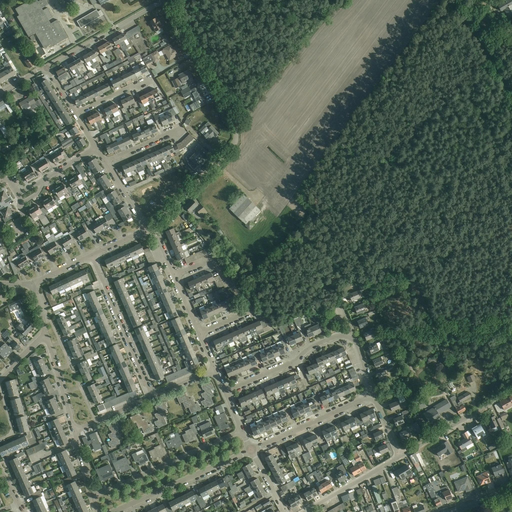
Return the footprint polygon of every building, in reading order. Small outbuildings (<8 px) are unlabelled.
[(42,9),(49,5),(46,0),(41,0),(38,2),(37,0),(36,0),(30,3),(29,1),(20,6),(15,9),(19,16),(17,17),(29,37),(36,33),(44,49),(55,42),(57,44),(68,38),(66,33),(58,20),(51,23),(49,20),(53,17),(48,8),(43,11),(42,9)] [(509,18),(511,16),(511,4),(511,0),(509,0),(498,6),(501,11),(504,9),(505,12),(507,11),(509,14),(507,15),(509,18)] [(81,28),(100,17),(96,10),(77,21),(81,28)] [(0,15),(0,25),(4,23),(5,24),(7,28),(10,26),(8,23),(7,22),(4,17),(2,19),(0,15)] [(154,19),(150,22),(156,32),(162,28),(161,27),(167,24),(162,17),(159,19),(159,18),(155,20),(154,19)] [(127,34),(125,36),(123,33),(118,36),(126,50),(128,48),(133,45),(129,38),(127,34)] [(161,47),(167,44),(171,41),(167,34),(163,36),(165,41),(160,44),(161,47)] [(118,36),(113,40),(116,45),(118,44),(123,51),(126,50),(118,36)] [(109,42),(103,45),(109,55),(112,54),(109,49),(112,48),(111,46),(109,42)] [(164,47),(165,49),(162,51),(164,54),(166,53),(170,59),(179,54),(176,47),(172,49),(171,46),(170,47),(168,44),(164,47)] [(103,45),(98,48),(101,52),(101,54),(105,52),(107,56),(109,59),(111,58),(109,55),(103,45)] [(123,62),(125,60),(125,59),(124,59),(118,49),(116,50),(123,62)] [(97,56),(97,55),(94,50),(89,54),(97,68),(97,69),(100,68),(94,58),(97,56)] [(113,52),(118,60),(114,62),(112,58),(111,58),(113,63),(115,66),(123,62),(116,50),(113,52)] [(25,61),(27,64),(30,69),(35,65),(26,52),(23,54),(27,60),(25,61)] [(147,56),(143,59),(146,65),(149,63),(148,63),(153,60),(154,60),(155,62),(158,60),(156,57),(159,55),(157,52),(151,55),(150,54),(149,55),(147,56)] [(94,69),(97,68),(89,54),(83,57),(86,62),(89,67),(92,65),(94,69)] [(83,65),(82,63),(79,59),(74,62),(81,74),(83,77),(84,76),(83,73),(79,67),(83,65)] [(8,65),(4,67),(11,77),(16,74),(19,73),(16,68),(12,62),(8,65)] [(79,76),(81,74),(74,62),(68,65),(72,71),(74,69),(79,76)] [(140,64),(138,65),(139,68),(142,74),(148,71),(146,67),(145,65),(142,67),(140,64)] [(138,65),(132,68),(134,71),(137,77),(142,74),(139,68),(138,65)] [(4,67),(0,69),(0,70),(6,80),(11,77),(4,67)] [(68,75),(67,73),(64,68),(56,72),(59,77),(58,78),(60,81),(63,79),(62,79),(68,75)] [(179,75),(180,77),(175,80),(172,81),(176,88),(179,86),(181,85),(183,84),(187,82),(186,81),(188,80),(190,82),(193,80),(192,78),(189,70),(179,75)] [(134,71),(128,73),(131,79),(137,77),(134,71)] [(128,73),(123,76),(126,82),(131,79),(128,73)] [(123,76),(117,79),(120,85),(126,82),(123,76)] [(41,83),(44,88),(50,85),(46,79),(41,83)] [(70,89),(71,88),(77,85),(74,79),(70,82),(71,84),(68,86),(64,88),(66,91),(70,89)] [(117,79),(111,82),(112,83),(114,88),(120,85),(117,79)] [(108,84),(102,86),(105,92),(111,89),(108,84)] [(40,98),(43,97),(41,94),(46,91),(47,93),(53,90),(50,85),(44,88),(39,91),(37,93),(40,98)] [(100,95),(105,92),(102,86),(97,89),(100,95)] [(189,87),(180,91),(185,98),(192,94),(197,101),(198,105),(205,102),(203,98),(204,97),(199,89),(198,90),(196,87),(192,90),(191,90),(189,87)] [(80,97),(76,90),(75,88),(70,91),(71,94),(74,93),(77,99),(74,100),(77,106),(83,103),(80,97)] [(97,89),(91,92),(94,98),(100,95),(97,89)] [(156,89),(151,92),(154,99),(160,96),(156,89)] [(56,95),(53,90),(47,93),(51,99),(56,95)] [(88,101),(94,98),(91,92),(86,95),(88,101)] [(154,99),(151,92),(145,95),(150,104),(152,109),(155,107),(153,104),(151,100),(154,99)] [(56,95),(51,99),(47,101),(49,103),(52,101),(54,104),(60,101),(56,95)] [(80,97),(83,103),(88,101),(86,95),(80,97)] [(150,104),(145,95),(140,98),(140,99),(138,101),(144,113),(147,112),(144,107),(150,104)] [(39,107),(42,105),(39,100),(35,102),(32,96),(19,103),(25,113),(28,111),(30,112),(33,110),(33,109),(35,107),(38,105),(39,107)] [(136,102),(135,102),(132,96),(127,98),(130,105),(136,102)] [(1,97),(0,98),(0,111),(2,110),(7,107),(8,109),(11,113),(14,111),(12,107),(10,105),(8,100),(4,103),(1,97)] [(130,105),(127,98),(121,101),(124,108),(130,105)] [(172,99),(169,101),(172,106),(173,108),(174,110),(176,114),(179,112),(174,105),(175,105),(172,99)] [(60,101),(54,104),(57,109),(63,106),(60,101)] [(189,104),(192,111),(198,108),(196,102),(189,104)] [(116,104),(110,107),(113,113),(115,117),(117,116),(121,114),(119,111),(118,108),(116,104)] [(66,111),(63,106),(57,109),(61,114),(66,111)] [(110,107),(104,110),(106,114),(107,116),(113,113),(110,107)] [(166,115),(165,116),(169,123),(174,121),(172,116),(177,115),(174,110),(173,108),(168,110),(170,114),(166,115)] [(66,111),(61,114),(63,118),(59,120),(59,119),(57,120),(56,118),(53,119),(56,124),(69,116),(66,111)] [(102,119),(101,117),(99,112),(93,115),(100,129),(102,128),(99,121),(102,119)] [(154,117),(156,123),(157,123),(158,125),(162,123),(163,126),(169,123),(165,116),(166,115),(165,112),(163,113),(159,115),(158,115),(154,117)] [(97,131),(100,129),(93,115),(87,118),(91,125),(94,123),(96,127),(97,131)] [(67,125),(68,124),(73,122),(69,116),(56,124),(60,129),(62,128),(60,125),(65,122),(67,125)] [(219,133),(211,126),(208,122),(205,126),(200,131),(202,133),(204,135),(204,136),(209,141),(214,135),(215,137),(219,133)] [(158,131),(156,127),(155,125),(154,123),(148,125),(152,134),(158,131)] [(144,130),(147,136),(152,134),(148,125),(143,128),(144,130)] [(4,126),(1,129),(5,137),(9,135),(4,126)] [(68,135),(70,134),(72,137),(79,132),(76,127),(67,132),(68,135)] [(141,139),(147,136),(144,130),(138,133),(141,139)] [(101,136),(100,136),(101,140),(102,139),(105,138),(108,146),(106,147),(108,153),(114,151),(112,145),(109,139),(107,136),(106,133),(105,134),(101,136)] [(132,135),(133,137),(135,142),(141,139),(138,133),(132,135)] [(63,146),(73,140),(71,137),(61,143),(63,146)] [(115,137),(112,138),(114,143),(112,145),(114,151),(120,148),(117,142),(116,140),(115,137)] [(129,137),(123,140),(126,146),(131,143),(129,139),(129,137)] [(77,146),(75,147),(77,150),(87,144),(83,138),(79,141),(75,143),(77,146)] [(73,140),(63,146),(65,149),(74,143),(73,140)] [(123,140),(117,142),(120,148),(126,146),(123,140)] [(172,144),(166,147),(169,154),(168,155),(169,157),(170,158),(172,157),(170,154),(175,152),(175,153),(179,151),(179,150),(177,146),(173,148),(172,144)] [(199,144),(195,149),(197,151),(195,154),(203,162),(204,160),(205,161),(207,159),(207,158),(207,157),(203,152),(205,150),(199,144)] [(58,148),(54,151),(60,161),(65,158),(62,154),(64,152),(62,148),(61,147),(58,148)] [(166,147),(161,149),(164,157),(163,157),(164,159),(165,161),(166,160),(165,156),(168,155),(169,154),(166,147)] [(161,149),(155,152),(158,159),(158,160),(159,163),(161,162),(160,161),(164,159),(163,157),(164,157),(161,149)] [(49,154),(47,155),(50,161),(52,159),(55,164),(60,161),(54,151),(52,151),(50,153),(49,154)] [(155,152),(150,154),(153,162),(152,162),(154,165),(156,165),(159,163),(158,160),(158,159),(155,152)] [(150,154),(144,157),(147,164),(147,165),(148,168),(150,167),(151,167),(150,163),(152,162),(153,162),(150,154)] [(190,154),(186,158),(190,165),(193,162),(198,166),(199,166),(202,164),(201,164),(203,162),(195,154),(192,156),(190,154)] [(44,156),(39,159),(40,160),(41,162),(46,170),(51,167),(48,162),(50,161),(47,155),(44,157),(44,156)] [(144,157),(139,159),(142,167),(141,167),(143,170),(145,170),(143,166),(147,165),(147,164),(144,157)] [(2,158),(0,159),(0,162),(5,170),(8,168),(2,158)] [(90,166),(92,169),(99,164),(95,159),(86,164),(88,167),(90,166)] [(139,159),(133,162),(136,169),(137,173),(139,172),(143,170),(141,167),(142,167),(139,159)] [(35,163),(33,164),(34,166),(36,169),(38,168),(41,173),(46,170),(41,162),(36,164),(35,163)] [(133,162),(128,164),(131,172),(130,172),(132,175),(134,175),(132,171),(136,169),(133,162)] [(31,168),(27,170),(32,179),(37,176),(34,171),(36,169),(34,166),(33,164),(30,166),(31,168)] [(102,170),(99,164),(92,169),(89,170),(92,174),(93,174),(89,177),(91,180),(96,177),(94,175),(102,170)] [(128,164),(122,167),(125,174),(126,178),(128,177),(127,174),(130,172),(131,172),(128,164)] [(21,171),(19,173),(22,178),(24,177),(27,182),(32,179),(27,170),(25,168),(21,170),(21,171)] [(72,178),(78,187),(82,184),(83,186),(86,184),(85,183),(83,179),(80,180),(77,175),(72,178)] [(105,175),(101,177),(98,179),(102,185),(109,180),(105,175)] [(76,188),(78,187),(72,178),(68,181),(71,186),(68,187),(72,193),(73,194),(75,192),(75,191),(77,190),(76,188)] [(112,186),(109,180),(102,185),(105,190),(112,186)] [(69,194),(72,193),(68,187),(66,189),(63,184),(58,187),(64,195),(68,193),(69,194)] [(59,198),(64,195),(58,187),(54,190),(57,195),(54,196),(57,199),(58,201),(60,200),(59,198)] [(96,199),(101,196),(106,193),(104,190),(94,196),(96,199)] [(115,190),(111,193),(107,195),(106,193),(101,196),(103,199),(106,198),(109,202),(118,196),(115,190)] [(8,197),(7,194),(0,198),(0,204),(1,207),(8,202),(9,202),(13,200),(10,195),(8,197)] [(254,225),(252,223),(257,217),(255,216),(260,210),(256,206),(248,198),(243,194),(229,209),(234,213),(242,221),(246,225),(245,226),(250,230),(254,225)] [(58,201),(57,199),(54,201),(51,196),(47,199),(52,207),(56,205),(57,207),(60,205),(58,201)] [(109,210),(110,212),(116,209),(117,208),(116,206),(122,202),(118,196),(109,202),(108,203),(111,208),(109,210)] [(47,210),(52,207),(47,199),(42,202),(45,207),(43,208),(46,214),(48,212),(47,210)] [(185,207),(191,213),(198,205),(192,200),(185,207)] [(2,215),(11,210),(9,208),(11,207),(9,202),(8,202),(1,207),(0,207),(0,213),(1,213),(2,215)] [(43,215),(46,214),(43,208),(40,210),(37,205),(33,208),(38,216),(42,213),(43,215)] [(118,211),(121,216),(128,212),(125,206),(118,211)] [(202,206),(196,210),(200,215),(201,214),(203,217),(207,213),(205,211),(206,210),(202,206)] [(33,219),(38,216),(33,208),(28,210),(31,215),(28,217),(32,222),(34,221),(33,219)] [(12,212),(11,210),(2,215),(4,217),(3,218),(5,223),(17,216),(14,211),(12,212)] [(132,218),(128,212),(121,216),(125,222),(132,218)] [(100,220),(105,228),(110,226),(107,222),(114,218),(110,213),(104,216),(105,217),(100,220)] [(101,231),(96,223),(92,225),(89,220),(86,222),(91,231),(94,229),(96,234),(101,231)] [(101,231),(105,228),(100,220),(96,223),(101,231)] [(84,228),(80,230),(85,239),(89,236),(86,231),(89,230),(84,222),(82,224),(84,228)] [(80,241),(85,239),(80,230),(75,233),(71,226),(69,228),(71,231),(74,237),(76,235),(80,241)] [(199,227),(196,229),(208,244),(212,242),(199,227)] [(166,232),(168,238),(176,234),(176,235),(180,233),(179,232),(176,233),(173,228),(166,232)] [(72,238),(74,237),(71,231),(68,233),(69,234),(65,237),(70,246),(74,243),(72,238)] [(182,239),(182,237),(180,233),(176,235),(176,234),(168,238),(171,243),(179,240),(179,241),(182,239)] [(57,245),(59,243),(56,238),(53,234),(51,235),(52,237),(47,239),(50,244),(56,252),(60,250),(57,245)] [(70,246),(65,237),(63,235),(59,237),(56,238),(59,243),(62,242),(65,248),(70,246)] [(179,240),(171,243),(173,249),(181,246),(181,247),(185,245),(184,243),(181,245),(179,241),(179,240)] [(36,262),(40,259),(34,248),(29,251),(29,250),(27,248),(29,247),(26,243),(22,245),(25,250),(30,257),(32,256),(36,262)] [(34,248),(40,259),(45,257),(42,252),(45,250),(41,245),(40,243),(38,245),(34,248)] [(51,255),(56,252),(50,244),(46,246),(44,243),(41,245),(45,250),(47,249),(51,255)] [(144,252),(143,250),(140,244),(134,247),(138,255),(144,252)] [(183,251),(181,247),(181,246),(173,249),(176,255),(184,252),(184,253),(187,251),(187,249),(183,251)] [(134,247),(128,249),(132,257),(138,255),(134,247)] [(132,257),(128,249),(122,252),(126,260),(132,257)] [(30,257),(25,250),(22,251),(25,255),(21,258),(26,266),(30,264),(27,259),(30,257)] [(122,252),(117,255),(120,263),(126,260),(122,252)] [(178,261),(184,258),(186,258),(184,253),(184,252),(176,255),(178,261)] [(117,255),(111,258),(115,266),(120,263),(117,255)] [(21,269),(26,266),(21,258),(16,260),(16,261),(15,260),(13,261),(15,267),(19,265),(21,269)] [(109,269),(115,266),(111,258),(105,260),(109,269)] [(151,273),(158,270),(156,264),(148,267),(151,273)] [(6,266),(0,269),(0,275),(1,276),(9,271),(6,266)] [(85,270),(79,273),(82,281),(89,278),(85,270)] [(161,275),(158,270),(151,273),(153,279),(161,275)] [(77,284),(82,281),(79,273),(73,276),(77,284)] [(210,283),(214,280),(215,280),(213,278),(211,273),(205,275),(209,283),(210,283)] [(156,284),(163,281),(161,275),(153,279),(156,284)] [(205,275),(199,278),(203,285),(204,285),(208,283),(209,287),(211,286),(210,283),(209,283),(205,275)] [(71,286),(77,284),(73,276),(67,278),(71,286)] [(67,278),(61,281),(65,289),(71,286),(67,278)] [(199,278),(194,280),(197,288),(198,288),(202,286),(204,289),(205,289),(204,285),(203,285),(199,278)] [(114,282),(117,288),(124,284),(122,279),(114,282)] [(199,291),(198,288),(197,288),(194,280),(188,283),(191,291),(196,288),(198,292),(199,291)] [(59,292),(65,289),(61,281),(55,284),(59,292)] [(166,287),(163,281),(156,284),(158,290),(166,287)] [(49,287),(51,290),(52,293),(53,295),(59,292),(55,284),(49,287)] [(127,290),(124,284),(117,288),(119,293),(127,290)] [(168,292),(166,287),(158,290),(155,291),(158,297),(160,296),(168,292)] [(119,293),(121,299),(129,296),(127,290),(119,293)] [(352,301),(356,299),(360,298),(358,294),(360,293),(359,290),(349,295),(352,301)] [(94,291),(86,294),(89,300),(97,297),(94,291)] [(163,301),(171,298),(168,292),(160,296),(163,301)] [(132,301),(129,296),(121,299),(124,305),(132,301)] [(97,297),(89,300),(91,306),(99,302),(97,297)] [(221,312),(227,309),(223,301),(224,301),(223,297),(221,298),(222,302),(219,303),(218,304),(221,312)] [(173,303),(171,298),(163,301),(165,307),(173,303)] [(223,301),(227,309),(233,307),(229,299),(224,301),(223,301)] [(215,314),(221,312),(218,304),(219,303),(217,300),(215,301),(217,304),(213,306),(212,306),(215,314)] [(8,305),(11,312),(14,310),(13,307),(19,304),(18,301),(10,304),(8,305)] [(134,307),(132,301),(124,305),(126,310),(134,307)] [(99,302),(91,306),(94,311),(101,308),(99,302)] [(173,303),(165,307),(168,313),(176,309),(173,303)] [(212,306),(213,306),(211,303),(209,303),(211,307),(207,309),(206,309),(210,317),(215,314),(212,306)] [(357,314),(362,312),(365,311),(364,307),(365,306),(364,303),(355,307),(357,314)] [(210,317),(206,309),(207,309),(205,305),(204,306),(205,309),(200,311),(199,309),(196,311),(199,318),(202,316),(204,319),(210,317)] [(126,310),(129,316),(137,313),(134,307),(126,310)] [(96,317),(104,313),(101,308),(94,311),(96,317)] [(178,315),(176,309),(168,313),(170,318),(178,315)] [(60,318),(57,319),(60,325),(66,322),(72,319),(71,317),(65,319),(64,317),(65,316),(64,313),(63,313),(58,315),(60,318)] [(106,319),(104,313),(96,317),(99,322),(106,319)] [(139,318),(137,313),(129,316),(131,322),(139,318)] [(171,321),(174,326),(182,323),(179,317),(171,321)] [(360,328),(365,326),(368,325),(366,321),(368,320),(367,317),(357,321),(360,328)] [(142,324),(139,318),(131,322),(134,327),(142,324)] [(101,328),(109,325),(106,319),(99,322),(101,328)] [(256,332),(258,335),(265,332),(263,329),(268,327),(265,320),(260,322),(260,321),(254,323),(257,331),(256,332)] [(29,322),(25,326),(21,323),(17,328),(20,331),(25,336),(34,327),(29,322)] [(66,322),(60,325),(62,331),(69,328),(66,322)] [(184,329),(182,323),(174,326),(176,332),(184,329)] [(254,323),(248,326),(251,334),(250,334),(252,338),(258,335),(256,332),(257,331),(254,323)] [(285,332),(283,328),(288,326),(287,323),(282,326),(279,327),(282,333),(285,332)] [(315,335),(312,327),(310,324),(304,326),(309,337),(315,335)] [(69,328),(62,331),(65,336),(69,334),(71,334),(70,331),(73,329),(76,328),(75,325),(69,328)] [(111,330),(109,325),(101,328),(104,334),(111,330)] [(296,332),(293,333),(294,336),(297,343),(303,340),(301,337),(304,335),(300,325),(297,327),(299,330),(296,332)] [(312,327),(315,335),(321,332),(318,325),(312,327)] [(135,330),(137,336),(145,332),(143,326),(135,330)] [(246,336),(244,337),(246,340),(248,339),(246,336),(250,334),(251,334),(248,326),(242,328),(246,336)] [(242,328),(236,331),(240,339),(239,339),(241,343),(242,342),(241,338),(244,337),(246,336),(242,328)] [(184,329),(176,332),(179,338),(186,334),(184,329)] [(4,338),(13,347),(17,351),(21,347),(15,341),(14,343),(8,337),(11,334),(7,330),(2,335),(4,338)] [(70,348),(79,343),(77,338),(82,335),(87,333),(86,330),(75,335),(76,338),(67,342),(70,348)] [(106,339),(114,336),(111,330),(104,334),(106,339)] [(373,330),(368,332),(364,334),(367,340),(374,337),(373,334),(375,333),(373,330)] [(240,339),(236,331),(231,334),(234,341),(233,342),(235,345),(236,344),(235,341),(239,339),(240,339)] [(140,341),(148,338),(145,332),(137,336),(140,341)] [(189,340),(186,334),(179,338),(181,343),(189,340)] [(234,341),(231,334),(225,336),(228,344),(227,344),(229,348),(231,347),(229,343),(233,342),(234,341)] [(109,345),(112,344),(116,342),(114,336),(106,339),(101,342),(98,343),(99,346),(102,345),(102,344),(106,343),(107,346),(109,345)] [(223,346),(227,344),(228,344),(225,336),(219,339),(222,346),(221,347),(223,350),(225,350),(223,346)] [(294,336),(288,338),(289,341),(291,345),(297,343),(294,336)] [(142,347),(150,343),(148,338),(140,341),(142,347)] [(218,352),(223,350),(221,347),(222,346),(219,339),(213,341),(218,352)] [(191,346),(189,340),(181,343),(184,349),(191,346)] [(281,341),(277,343),(278,347),(277,347),(281,355),(287,352),(285,348),(288,347),(286,342),(285,340),(283,341),(281,341)] [(145,352),(152,349),(156,348),(153,342),(150,343),(142,347),(145,352)] [(13,351),(10,348),(5,343),(0,348),(0,357),(1,356),(4,360),(13,351)] [(79,343),(70,348),(71,350),(70,351),(71,353),(72,353),(82,349),(79,343)] [(275,344),(271,346),(273,349),(272,350),(275,357),(281,355),(277,347),(278,347),(277,343),(275,344)] [(371,354),(382,349),(380,345),(379,346),(378,343),(368,347),(371,354)] [(109,347),(112,353),(120,350),(117,344),(109,347)] [(194,351),(191,346),(184,349),(186,355),(194,351)] [(269,346),(265,348),(267,352),(266,352),(269,360),(275,357),(272,350),(273,349),(271,346),(269,346)] [(344,347),(338,350),(341,357),(340,358),(342,361),(344,360),(342,357),(347,355),(344,347)] [(259,351),(256,352),(259,359),(261,358),(263,362),(269,360),(266,352),(267,352),(265,348),(263,349),(265,353),(261,354),(259,351)] [(84,355),(85,357),(91,355),(90,352),(84,355),(82,349),(72,353),(75,359),(84,355)] [(147,358),(155,355),(152,349),(145,352),(147,358)] [(122,355),(120,350),(112,353),(114,359),(122,355)] [(338,350),(332,352),(335,360),(336,364),(338,363),(342,361),(340,358),(341,357),(338,350)] [(196,357),(194,351),(186,355),(182,356),(184,359),(187,357),(188,360),(196,357)] [(250,359),(249,360),(252,367),(258,365),(256,360),(259,359),(256,352),(252,354),(254,357),(250,359)] [(332,352),(327,355),(330,362),(329,362),(331,366),(336,364),(335,360),(332,352)] [(117,364),(125,361),(122,355),(114,359),(113,360),(115,365),(117,364)] [(149,364),(157,360),(155,355),(147,358),(149,364)] [(327,355),(321,357),(324,364),(324,365),(325,368),(327,368),(325,364),(329,362),(330,362),(327,355)] [(244,362),(243,362),(246,370),(252,367),(249,360),(250,359),(248,356),(246,356),(248,360),(244,362)] [(376,367),(380,365),(383,364),(382,360),(383,359),(382,356),(373,360),(376,367)] [(190,366),(191,366),(199,363),(196,357),(188,360),(184,362),(187,368),(187,367),(190,366)] [(321,357),(316,359),(317,363),(321,371),(320,371),(321,374),(323,374),(322,370),(325,368),(324,365),(324,364),(321,357)] [(238,364),(237,365),(241,372),(246,370),(243,362),(244,362),(242,358),(240,359),(242,362),(238,364)] [(35,359),(28,362),(29,366),(30,368),(34,366),(36,365),(37,369),(45,365),(42,359),(36,361),(35,359)] [(87,360),(77,364),(80,370),(89,366),(90,366),(87,360)] [(152,369),(160,366),(157,360),(149,364),(152,369)] [(127,367),(125,361),(117,364),(119,370),(127,367)] [(232,367),(231,367),(235,375),(241,372),(237,365),(238,364),(236,361),(235,361),(236,365),(232,367)] [(229,364),(224,366),(225,370),(229,377),(235,375),(231,367),(232,367),(231,363),(229,364)] [(317,363),(312,365),(315,373),(314,373),(316,377),(317,376),(316,373),(320,371),(321,371),(317,363)] [(38,375),(32,378),(33,382),(41,378),(39,376),(48,372),(45,365),(37,369),(39,372),(37,373),(38,375)] [(308,371),(305,372),(308,380),(312,378),(311,375),(314,373),(315,373),(312,365),(306,368),(308,371)] [(91,372),(89,366),(80,370),(83,376),(89,373),(91,372)] [(162,372),(160,366),(152,369),(154,375),(162,372)] [(127,367),(119,370),(122,376),(129,372),(127,367)] [(380,380),(384,378),(387,377),(386,374),(388,373),(386,370),(377,374),(380,380)] [(129,372),(122,376),(120,376),(122,382),(124,381),(132,378),(129,372)] [(162,372),(154,375),(157,381),(165,377),(162,372)] [(92,379),(89,373),(83,376),(85,382),(92,379)] [(293,375),(287,378),(291,386),(292,389),(298,387),(298,386),(297,384),(302,381),(301,379),(296,381),(293,375)] [(473,375),(467,377),(470,383),(476,381),(473,375)] [(33,382),(28,384),(30,390),(36,388),(40,386),(41,385),(42,389),(51,385),(48,378),(42,381),(41,378),(33,382)] [(134,384),(132,378),(124,381),(127,387),(134,384)] [(287,378),(282,381),(285,388),(284,389),(286,392),(288,392),(291,390),(292,389),(291,386),(287,378)] [(350,380),(346,381),(348,385),(347,385),(350,393),(356,390),(355,387),(354,385),(353,383),(354,382),(353,382),(352,379),(350,380)] [(6,388),(7,390),(17,387),(15,380),(6,382),(7,388),(6,388)] [(282,381),(276,383),(279,391),(278,391),(280,395),(282,394),(286,392),(284,389),(285,388),(282,381)] [(342,387),(341,388),(345,395),(350,393),(347,385),(348,385),(346,381),(345,382),(346,386),(342,387)] [(211,390),(214,388),(211,382),(201,386),(203,389),(204,388),(205,392),(211,390)] [(276,383),(270,386),(273,393),(272,394),(274,397),(276,397),(280,395),(278,391),(279,391),(276,383)] [(90,393),(97,390),(102,387),(101,385),(96,387),(94,384),(88,387),(90,393)] [(134,384),(127,387),(129,393),(137,389),(134,384)] [(337,390),(336,390),(339,398),(345,395),(341,388),(342,387),(341,384),(339,385),(341,388),(337,390)] [(36,395),(32,397),(35,403),(39,401),(46,398),(45,395),(54,391),(51,385),(42,389),(44,392),(43,392),(36,395)] [(270,386),(264,388),(267,396),(266,396),(268,400),(270,399),(269,396),(272,394),(273,393),(270,386)] [(333,387),(330,389),(332,392),(331,393),(334,400),(339,398),(336,390),(337,390),(335,386),(334,387),(333,387)] [(17,387),(7,390),(7,391),(8,391),(10,396),(11,398),(19,396),(19,394),(17,387)] [(262,389),(256,392),(259,399),(258,400),(260,403),(262,403),(260,399),(265,397),(262,389)] [(326,395),(325,395),(328,403),(334,400),(331,393),(332,392),(330,389),(329,389),(328,390),(329,393),(326,395)] [(99,395),(97,390),(90,393),(93,398),(99,395)] [(205,392),(201,394),(202,397),(203,396),(205,400),(211,397),(211,398),(214,396),(211,390),(205,392)] [(324,396),(320,398),(321,400),(323,405),(328,403),(325,395),(326,395),(324,391),(323,392),(324,396)] [(259,399),(256,392),(250,394),(253,402),(252,402),(254,406),(256,405),(254,402),(258,400),(259,399)] [(458,398),(460,402),(462,402),(471,397),(468,392),(458,398)] [(189,399),(188,397),(187,397),(186,393),(177,397),(180,404),(183,402),(189,399)] [(250,394),(244,397),(248,405),(247,405),(248,408),(250,408),(249,404),(252,402),(253,402),(250,394)] [(99,395),(93,398),(95,404),(102,401),(99,395)] [(312,396),(313,397),(308,399),(309,402),(308,402),(312,410),(317,407),(315,403),(318,402),(315,395),(312,396)] [(398,404),(400,403),(400,404),(405,401),(403,395),(399,397),(400,400),(389,405),(392,411),(400,408),(398,404)] [(12,407),(12,408),(22,405),(20,398),(19,396),(11,398),(11,400),(13,406),(12,407)] [(214,404),(211,398),(211,397),(205,400),(201,402),(202,404),(203,404),(205,408),(214,404)] [(248,405),(244,397),(238,399),(242,407),(247,405),(248,405)] [(503,410),(511,405),(511,402),(509,397),(499,403),(503,410)] [(46,398),(39,401),(41,405),(41,404),(44,410),(48,408),(57,404),(54,398),(47,401),(46,398)] [(183,402),(186,408),(189,407),(195,404),(194,402),(193,402),(191,398),(189,399),(183,402)] [(309,402),(308,399),(307,398),(302,401),(303,404),(302,405),(306,413),(312,410),(308,402),(309,402)] [(450,406),(448,402),(446,400),(445,400),(434,407),(434,408),(424,414),(429,423),(436,419),(436,418),(438,417),(439,418),(440,417),(438,413),(447,408),(450,406)] [(303,404),(302,401),(300,402),(301,405),(298,407),(297,407),(300,415),(306,413),(302,405),(303,404)] [(168,409),(167,407),(165,402),(155,406),(156,409),(157,409),(159,412),(159,413),(165,410),(168,409)] [(457,405),(455,407),(459,414),(466,410),(462,402),(460,402),(458,403),(458,405),(457,405)] [(195,404),(189,407),(191,414),(198,411),(201,410),(201,409),(200,407),(199,407),(197,403),(195,404)] [(294,418),(300,415),(297,407),(298,407),(296,403),(294,404),(296,408),(292,410),(290,406),(287,408),(290,414),(292,413),(294,418)] [(50,414),(43,417),(45,421),(47,420),(52,418),(51,415),(60,411),(57,404),(48,408),(50,411),(49,412),(50,414)] [(15,415),(16,417),(24,414),(24,412),(22,405),(12,408),(12,409),(13,409),(15,415)] [(217,416),(214,417),(216,420),(218,425),(220,424),(222,430),(229,427),(226,419),(227,418),(224,413),(222,408),(218,410),(216,411),(215,411),(217,416)] [(287,416),(290,414),(287,408),(283,409),(284,413),(281,414),(280,415),(283,423),(289,420),(287,416)] [(372,409),(366,412),(370,419),(371,418),(376,416),(374,413),(375,413),(374,412),(373,409),(372,409)] [(167,417),(165,410),(159,413),(159,412),(155,414),(156,417),(157,416),(158,420),(164,418),(165,418),(167,417)] [(405,418),(403,415),(409,413),(408,410),(402,412),(403,415),(393,419),(396,426),(404,422),(403,419),(405,418)] [(277,425),(283,423),(280,415),(281,414),(279,411),(277,412),(279,415),(275,417),(274,418),(277,425)] [(505,411),(499,414),(502,421),(508,418),(505,411)] [(366,412),(360,414),(362,419),(363,422),(365,425),(371,423),(370,419),(366,412)] [(143,420),(143,419),(142,417),(141,417),(139,413),(130,417),(133,424),(136,423),(136,422),(143,420)] [(17,425),(17,426),(27,423),(25,416),(24,414),(16,417),(17,419),(16,419),(18,424),(17,425)] [(274,418),(275,417),(273,414),(271,414),(273,418),(269,420),(268,420),(272,428),(277,425),(274,418)] [(498,431),(504,428),(497,414),(487,420),(492,430),(496,428),(498,431)] [(266,430),(272,428),(268,420),(269,420),(267,416),(266,417),(267,420),(263,422),(262,423),(266,430)] [(53,420),(47,423),(49,429),(61,424),(58,418),(53,420)] [(136,422),(136,423),(139,429),(142,428),(142,427),(148,425),(147,422),(146,422),(145,418),(143,419),(143,420),(136,422)] [(164,418),(158,420),(154,422),(155,425),(157,424),(158,428),(167,424),(165,418),(164,418)] [(357,425),(355,422),(353,418),(347,420),(351,428),(357,425)] [(260,433),(266,430),(262,423),(263,422),(262,419),(260,420),(256,422),(258,425),(257,425),(260,433)] [(344,430),(351,428),(347,420),(341,423),(344,430)] [(254,436),(260,433),(257,425),(258,425),(256,422),(256,421),(254,422),(256,426),(251,428),(254,436)] [(118,430),(121,429),(118,422),(108,427),(110,429),(111,429),(112,433),(118,430)] [(215,433),(210,422),(199,426),(205,438),(215,433)] [(27,423),(17,426),(18,427),(19,427),(20,433),(26,431),(29,431),(29,430),(27,423)] [(49,429),(49,430),(51,436),(63,430),(61,424),(49,429)] [(150,424),(148,425),(142,427),(142,428),(145,434),(154,430),(153,427),(152,428),(150,424)] [(198,433),(194,424),(190,426),(191,429),(185,432),(186,434),(182,435),(186,443),(190,441),(191,442),(197,439),(195,434),(198,433)] [(408,432),(410,432),(416,429),(418,434),(422,432),(418,425),(414,427),(412,424),(411,425),(407,427),(408,429),(399,433),(402,440),(410,436),(408,432)] [(476,438),(484,433),(479,425),(471,430),(476,438)] [(334,426),(328,429),(332,436),(333,439),(333,440),(339,437),(338,433),(336,431),(334,426)] [(328,429),(322,432),(324,436),(326,439),(327,442),(333,439),(332,436),(328,429)] [(63,430),(51,436),(54,441),(66,436),(63,430)] [(118,438),(121,437),(118,430),(112,433),(108,434),(109,437),(110,437),(112,440),(118,438)] [(373,431),(368,433),(366,434),(365,434),(362,436),(359,437),(360,440),(371,435),(373,438),(374,437),(376,440),(384,437),(381,430),(375,433),(373,431)] [(32,438),(29,431),(26,431),(27,435),(20,439),(19,438),(18,438),(22,448),(29,445),(27,440),(32,438)] [(82,438),(86,447),(90,445),(89,444),(91,444),(93,448),(96,447),(97,449),(102,447),(95,432),(89,435),(92,441),(89,443),(86,436),(82,438)] [(461,450),(472,444),(465,432),(461,434),(464,439),(457,443),(461,450)] [(165,455),(162,449),(165,447),(162,441),(158,433),(149,437),(150,439),(152,438),(152,439),(156,437),(160,445),(154,448),(154,449),(149,452),(152,459),(158,456),(159,458),(165,455)] [(166,442),(167,444),(169,449),(174,446),(176,449),(181,446),(180,445),(183,444),(181,440),(178,433),(175,434),(177,437),(166,442)] [(309,437),(313,445),(319,442),(315,435),(309,437)] [(66,436),(54,441),(57,447),(69,442),(66,436)] [(310,446),(313,445),(309,437),(303,440),(305,445),(307,447),(308,451),(311,450),(310,446)] [(12,442),(15,451),(22,448),(18,438),(17,439),(17,440),(12,442)] [(112,448),(116,446),(121,445),(118,438),(112,440),(108,442),(109,445),(110,444),(112,448)] [(9,454),(15,451),(12,442),(6,445),(6,444),(5,444),(9,454)] [(300,450),(299,447),(297,443),(292,445),(297,456),(302,454),(300,450)] [(0,452),(2,457),(7,455),(9,454),(5,444),(3,445),(4,446),(0,447),(0,452)] [(375,446),(372,447),(366,450),(367,453),(368,454),(369,456),(380,451),(381,454),(389,451),(386,444),(377,448),(375,446)] [(440,459),(453,453),(449,444),(435,450),(440,459)] [(290,459),(297,456),(292,445),(286,448),(289,455),(288,456),(290,459)] [(58,454),(55,455),(58,461),(60,460),(61,460),(69,456),(66,450),(58,454)] [(132,455),(133,458),(135,462),(138,461),(140,466),(146,463),(146,462),(149,460),(146,454),(145,454),(144,452),(143,450),(132,455)] [(356,450),(352,453),(353,455),(354,457),(356,460),(357,462),(362,471),(366,469),(364,464),(357,453),(356,450)] [(12,467),(20,463),(18,458),(24,455),(23,452),(15,455),(16,458),(10,461),(12,467)] [(109,454),(111,460),(113,463),(115,468),(118,467),(121,473),(131,469),(126,458),(117,461),(113,452),(109,454)] [(423,470),(414,453),(409,455),(418,472),(423,470)] [(275,460),(279,459),(278,457),(274,459),(272,454),(265,458),(268,463),(275,460)] [(349,464),(345,455),(340,457),(345,466),(349,464)] [(69,456),(61,460),(63,466),(71,462),(69,456)] [(277,464),(275,460),(268,463),(271,469),(278,465),(278,466),(281,464),(281,462),(277,464)] [(354,467),(350,469),(352,471),(354,476),(362,471),(357,462),(356,460),(352,462),(354,467)] [(71,462),(63,466),(66,472),(74,468),(71,462)] [(12,467),(15,473),(23,469),(20,463),(12,467)] [(494,476),(504,473),(500,463),(490,467),(494,476)] [(237,475),(238,477),(252,469),(249,464),(243,467),(244,470),(240,472),(241,473),(237,475)] [(335,474),(337,478),(340,482),(347,478),(343,473),(346,471),(342,464),(336,468),(339,472),(335,474)] [(407,476),(412,474),(406,464),(401,467),(407,476)] [(98,469),(96,470),(101,482),(104,480),(102,477),(104,476),(106,479),(114,476),(109,465),(104,467),(98,470),(98,469)] [(278,465),(271,469),(273,474),(280,470),(281,471),(284,469),(284,467),(280,469),(278,466),(278,465)] [(407,476),(401,467),(396,470),(401,479),(407,476)] [(68,478),(62,480),(64,483),(72,480),(70,477),(77,474),(74,468),(66,472),(68,478)] [(15,473),(18,479),(26,475),(23,469),(15,473)] [(255,475),(252,469),(238,477),(240,480),(247,475),(249,478),(255,475)] [(283,474),(281,471),(280,470),(273,474),(276,479),(283,476),(284,476),(287,474),(286,473),(283,474)] [(324,478),(321,480),(327,490),(332,487),(330,482),(328,480),(330,479),(330,480),(334,478),(330,471),(326,474),(328,476),(324,478)] [(479,486),(490,482),(486,471),(475,475),(479,486)] [(279,485),(284,482),(286,481),(287,482),(290,480),(289,478),(287,474),(284,476),(283,476),(276,479),(279,485)] [(18,479),(20,485),(28,481),(26,475),(18,479)] [(321,493),(327,490),(321,480),(319,477),(319,476),(318,475),(315,477),(320,485),(318,486),(321,493)] [(465,490),(474,487),(468,475),(454,482),(458,492),(464,489),(465,490)] [(373,479),(375,484),(381,482),(382,484),(385,483),(383,476),(373,479)] [(220,489),(226,486),(227,487),(229,486),(228,483),(226,480),(226,479),(223,480),(222,478),(216,481),(220,489)] [(246,492),(260,484),(257,478),(251,482),(252,485),(244,489),(245,492),(246,492)] [(72,480),(64,483),(65,486),(67,485),(70,491),(78,488),(75,481),(73,482),(72,480)] [(294,480),(288,483),(286,484),(289,489),(291,488),(296,485),(295,483),(294,480)] [(435,480),(430,483),(441,504),(446,502),(446,500),(441,491),(435,480)] [(20,485),(23,491),(31,487),(28,481),(20,485)] [(216,481),(210,483),(214,491),(220,489),(216,481)] [(231,481),(228,483),(229,486),(231,490),(237,487),(235,485),(233,486),(231,481)] [(208,494),(214,491),(210,483),(204,486),(208,494)] [(425,486),(437,507),(441,504),(430,483),(425,486)] [(263,489),(260,484),(246,492),(247,494),(255,490),(257,493),(263,489)] [(377,504),(381,503),(375,484),(371,485),(377,504)] [(309,485),(307,487),(313,498),(318,495),(316,491),(314,488),(311,489),(309,485)] [(31,487),(23,491),(26,497),(32,494),(34,497),(41,493),(40,490),(37,492),(34,486),(31,487)] [(200,493),(198,494),(202,502),(204,501),(203,497),(208,494),(204,486),(198,489),(200,493)] [(308,501),(313,498),(307,487),(305,488),(307,492),(304,494),(308,501)] [(78,488),(70,491),(73,497),(81,494),(78,488)] [(446,500),(452,498),(448,488),(441,491),(446,500)] [(266,495),(263,489),(257,493),(260,498),(266,495)] [(193,491),(187,494),(191,502),(196,499),(199,504),(201,502),(202,502),(198,494),(195,495),(193,491)] [(353,491),(341,496),(343,503),(356,497),(353,491)] [(32,500),(35,507),(43,503),(41,497),(43,496),(41,493),(34,497),(35,499),(32,500)] [(81,494),(73,497),(75,503),(83,499),(81,494)] [(191,502),(187,494),(181,497),(185,505),(191,502)] [(292,508),(298,505),(294,497),(292,494),(289,496),(291,499),(288,501),(292,508)] [(294,497),(298,505),(303,502),(299,494),(294,497)] [(181,497),(175,500),(179,508),(185,505),(181,497)] [(83,499),(75,503),(78,509),(86,505),(83,499)] [(171,506),(168,507),(170,511),(173,511),(179,508),(175,500),(169,503),(171,506)] [(413,511),(425,511),(421,502),(411,506),(413,511)] [(35,507),(37,511),(38,511),(46,509),(43,503),(35,507)] [(327,511),(343,511),(342,508),(345,507),(343,503),(326,510),(327,511)]
